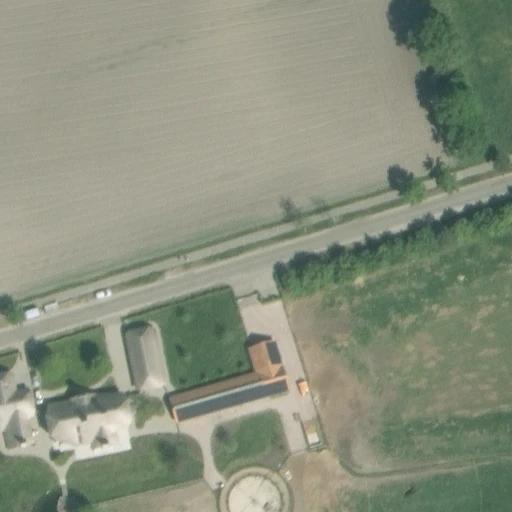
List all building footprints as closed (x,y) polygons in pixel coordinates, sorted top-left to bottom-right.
[(358,284),(321,293),(325,309),(362,299),(358,284)] [(73,363),(132,348),(127,330),(68,345),(73,363)] [(272,344),(251,350),(259,376),(260,376),(280,370),(272,344)] [(164,385),(159,359),(133,365),(138,391),(164,385)] [(0,422),(5,421),(12,450),(32,445),(25,416),(32,414),(26,389),(14,392),(10,376),(0,378),(0,422)] [(170,401),(176,422),(265,396),(260,376),(259,376),(170,401)] [(83,402),(50,408),(54,428),(65,426),(68,439),(91,434),(94,450),(116,445),(113,430),(126,427),(120,398),(84,405),(83,402)] [(172,430),(146,435),(155,485),(181,481),(172,430)]
